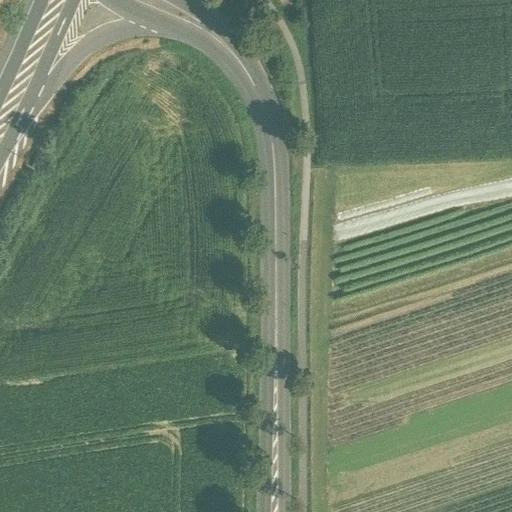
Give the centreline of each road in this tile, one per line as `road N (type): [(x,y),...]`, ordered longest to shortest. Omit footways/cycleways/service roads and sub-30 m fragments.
road 1 (tertiary): [(273,511),(274,190),(260,94)]
road 2 (tertiary): [(14,110),(109,37),(179,31)]
road 3 (tertiary): [(260,94),(244,54),(181,0)]
road 4 (trunk): [(63,0),(14,110)]
